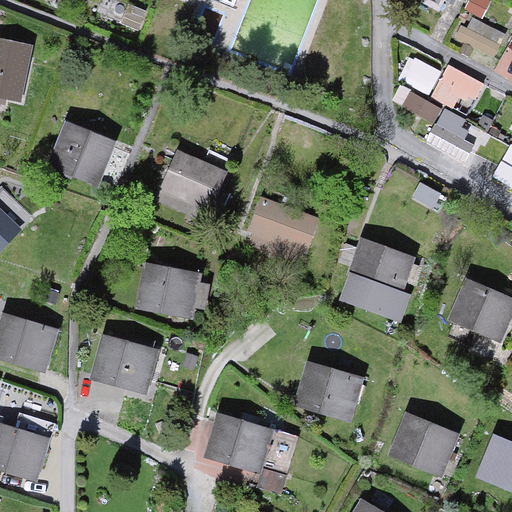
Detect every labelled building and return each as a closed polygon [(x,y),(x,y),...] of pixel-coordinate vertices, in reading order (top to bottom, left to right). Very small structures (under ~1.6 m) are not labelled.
[(482,15),(490,0),(469,0),(466,6),(482,15)] [(461,18),(456,41),(500,50),(504,26),(461,18)] [(17,44),(0,42),(0,98),(10,100),(17,44)] [(411,53),(399,78),(430,93),(442,68),(411,53)] [(435,121),(444,104),(413,88),(404,105),(435,121)] [(439,109),(429,147),(472,157),(481,119),(439,109)] [(94,136),(55,123),(41,166),(80,179),(94,136)] [(511,141),(494,173),(511,183),(511,141)] [(221,169),(168,149),(152,190),(205,210),(221,169)] [(308,222),(252,201),(238,238),(295,259),(308,222)] [(0,240),(11,227),(0,218),(0,240)] [(406,253),(353,235),(333,292),(397,315),(408,285),(396,281),(406,253)] [(189,270),(133,263),(128,307),(183,314),(189,270)] [(511,307),(511,300),(456,278),(441,316),(449,319),(443,337),(461,344),(466,329),(498,342),(511,307)] [(42,325),(0,317),(0,360),(34,367),(42,325)] [(145,346),(89,334),(80,378),(135,390),(145,346)] [(184,366),(193,368),(195,356),(186,354),(184,366)] [(360,375),(304,363),(296,404),(352,415),(360,375)] [(259,426),(203,412),(192,453),(249,467),(259,426)] [(453,431),(407,415),(393,453),(440,469),(453,431)] [(38,438),(0,428),(0,470),(28,478),(38,438)] [(511,443),(492,437),(479,475),(511,485),(511,443)] [(375,511),(352,498),(343,511),(375,511)]
